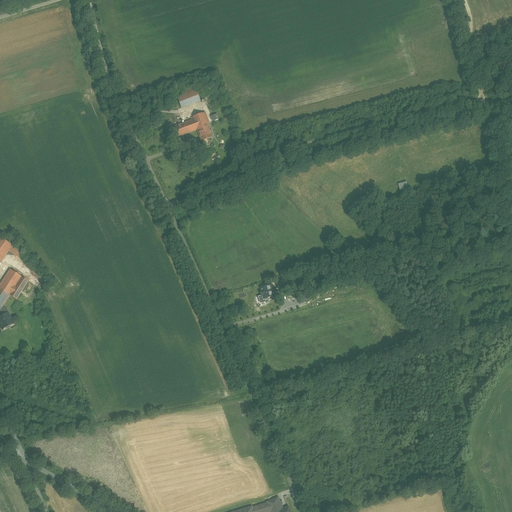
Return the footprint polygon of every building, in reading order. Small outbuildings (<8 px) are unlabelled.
[(195,87),(176,94),(181,108),(200,101),(195,87)] [(205,112),(193,117),(194,119),(197,129),(201,141),(212,137),(207,124),(209,123),(205,112)] [(194,119),(173,127),(177,137),(197,129),(194,119)] [(398,184),(400,192),(409,189),(406,182),(398,184)] [(12,245),(0,236),(0,261),(1,262),(12,245)] [(10,269),(0,284),(0,307),(1,308),(4,304),(9,307),(15,298),(17,299),(28,281),(10,269)] [(297,276),(288,279),(290,285),(299,282),(297,276)] [(271,285),(261,288),(262,291),(260,292),(261,296),(263,295),(264,298),(275,295),(274,292),(275,292),(274,288),(273,288),(271,285)] [(3,315),(0,316),(0,322),(1,325),(0,325),(2,329),(13,324),(8,313),(3,315)] [(283,509),(278,497),(267,502),(267,503),(252,508),(251,507),(235,511),(268,511),(271,511),(290,511),(288,506),(283,509)]
